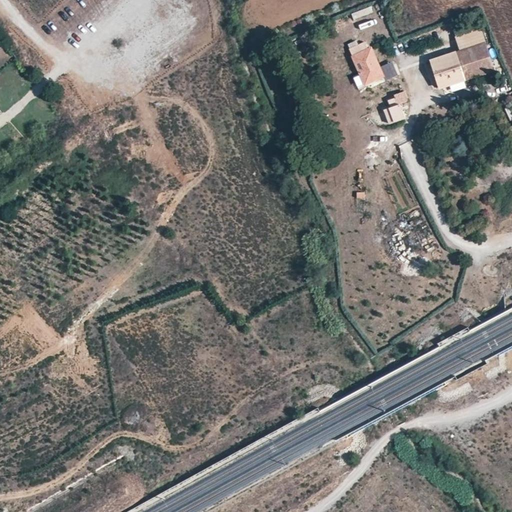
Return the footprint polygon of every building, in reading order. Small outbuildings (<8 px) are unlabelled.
[(494,69),(481,29),(456,37),(460,51),(429,60),(440,86),(494,69)] [(353,56),(365,83),(382,75),(370,48),(353,56)] [(356,74),(352,76),(360,91),(364,89),(356,74)] [(396,104),(408,102),(407,93),(395,94),(396,104)] [(386,110),(391,121),(404,115),(399,104),(386,110)] [(460,164),(483,183),(491,174),(488,172),(501,157),(486,145),(481,151),(475,146),(460,164)] [(364,207),(365,192),(357,192),(356,206),(364,207)]
